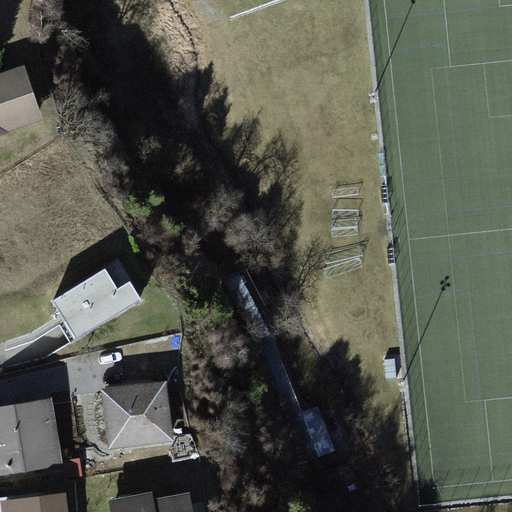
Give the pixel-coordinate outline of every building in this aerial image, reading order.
[(0,144),(48,128),(27,69),(0,78),(0,144)] [(58,305),(78,339),(134,306),(114,271),(58,305)] [(169,383),(103,390),(110,459),(177,451),(169,383)] [(57,400),(0,409),(0,480),(69,469),(57,400)] [(154,490),(107,499),(110,511),(196,511),(193,494),(156,502),(154,490)] [(73,511),(71,495),(1,504),(2,511),(73,511)]
